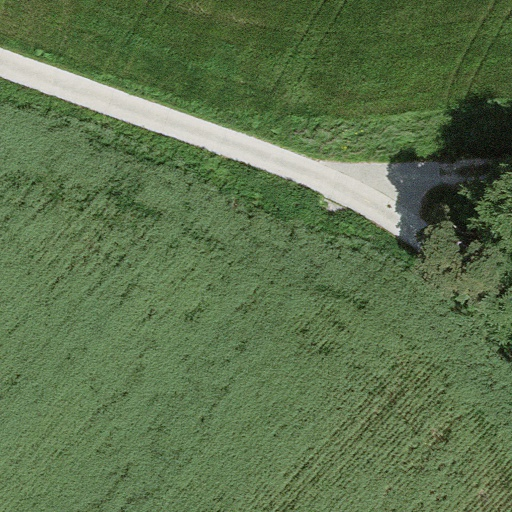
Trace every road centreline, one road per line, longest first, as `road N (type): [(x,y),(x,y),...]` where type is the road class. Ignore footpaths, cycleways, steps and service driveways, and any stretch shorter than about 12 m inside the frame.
road 1 (track): [(0,57),(384,184)]
road 2 (track): [(384,184),(511,307)]
road 3 (track): [(384,184),(511,173)]
